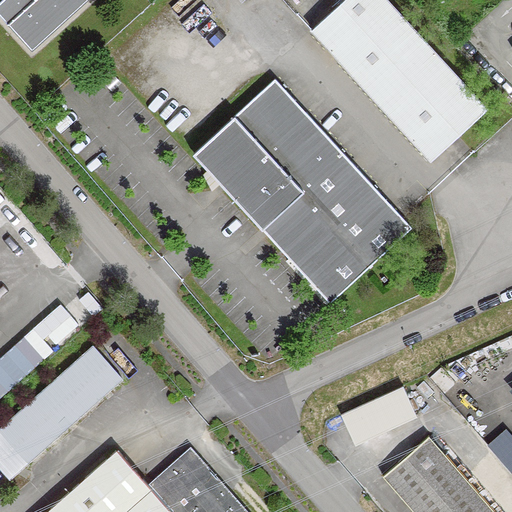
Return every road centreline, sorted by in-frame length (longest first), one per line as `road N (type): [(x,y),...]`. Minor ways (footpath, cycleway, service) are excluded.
road 1 (unclassified): [(259,411),(0,116)]
road 2 (unclassified): [(259,411),(511,289)]
road 3 (unclassified): [(347,511),(259,411)]
